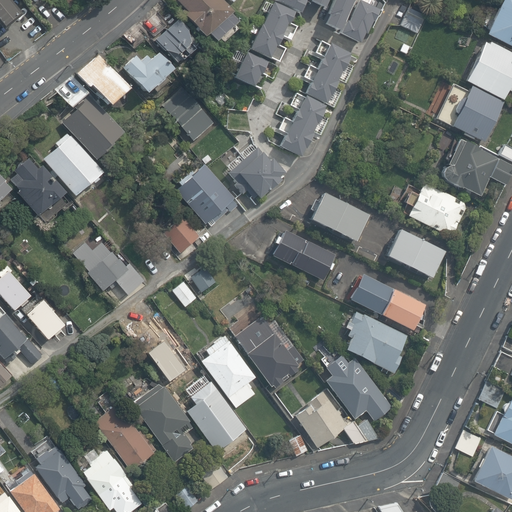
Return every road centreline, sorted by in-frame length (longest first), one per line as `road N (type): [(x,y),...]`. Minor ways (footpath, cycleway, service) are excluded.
road 1 (tertiary): [(242,511),(409,455),(511,254)]
road 2 (residential): [(263,207),(313,165),(393,0)]
road 3 (tertiary): [(128,0),(0,98)]
